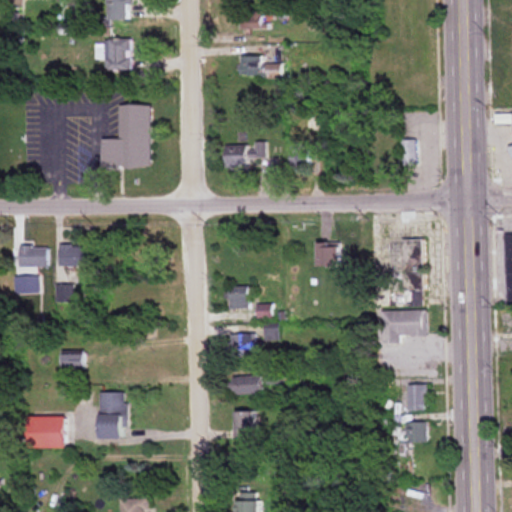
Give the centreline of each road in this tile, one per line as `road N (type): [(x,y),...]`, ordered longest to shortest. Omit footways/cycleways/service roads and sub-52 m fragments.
road 1 (residential): [(209,511),(195,0)]
road 2 (secondary): [(481,511),(468,0)]
road 3 (residential): [(511,203),(0,209)]
